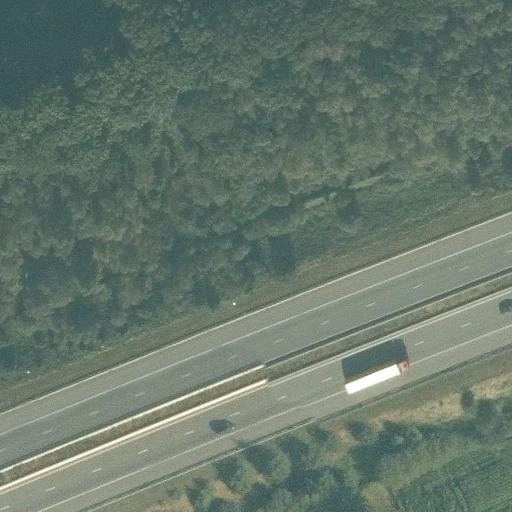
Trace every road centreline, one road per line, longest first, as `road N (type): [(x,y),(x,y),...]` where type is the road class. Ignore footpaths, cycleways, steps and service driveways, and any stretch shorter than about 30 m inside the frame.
road 1 (motorway): [(511,253),(0,454)]
road 2 (motorway): [(12,511),(511,312)]
road 3 (track): [(0,109),(160,62),(174,52),(163,0)]
